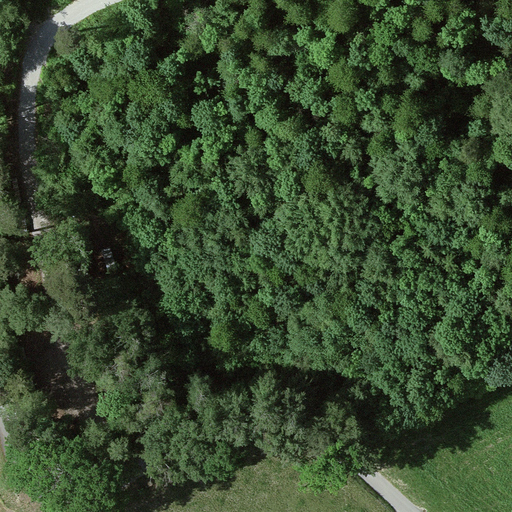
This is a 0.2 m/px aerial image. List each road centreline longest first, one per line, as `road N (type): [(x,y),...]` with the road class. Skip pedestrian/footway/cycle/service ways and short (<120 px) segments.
road 1 (track): [(99,0),(40,37),(26,103),(29,167),(58,279),(68,371),(129,471),(81,511)]
road 2 (unclassified): [(411,511),(313,431),(272,422),(233,426),(129,471),(74,472),(23,451),(0,406)]
